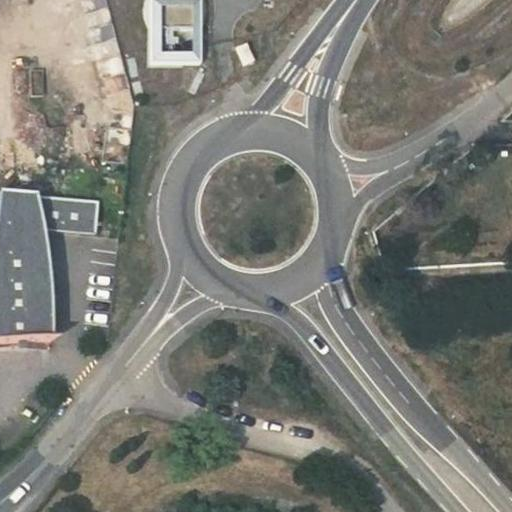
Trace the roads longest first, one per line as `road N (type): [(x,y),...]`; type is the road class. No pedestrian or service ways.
road 1 (primary): [(506,511),(366,355),(316,271)]
road 2 (primary): [(270,296),(450,511)]
road 3 (unclassified): [(0,501),(24,484),(163,320)]
road 4 (primary): [(239,129),(215,137),(178,175),(170,228),(180,253)]
road 5 (primary): [(331,33),(239,129)]
road 6 (unclassified): [(511,77),(410,159)]
road 7 (primary): [(316,152),(331,33)]
